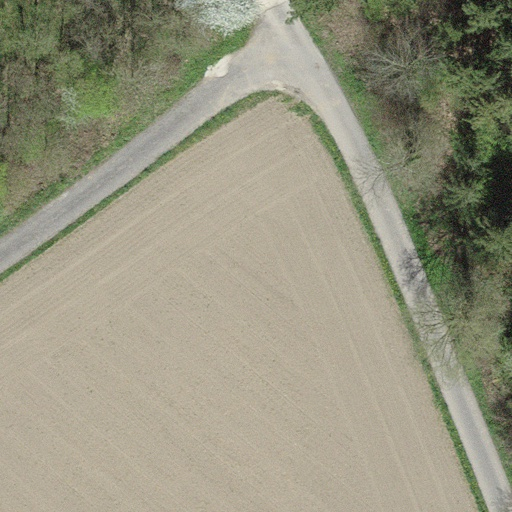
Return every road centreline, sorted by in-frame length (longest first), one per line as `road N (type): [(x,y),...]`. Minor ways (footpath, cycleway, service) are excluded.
road 1 (track): [(499,511),(383,212),(295,44)]
road 2 (track): [(295,44),(0,252)]
